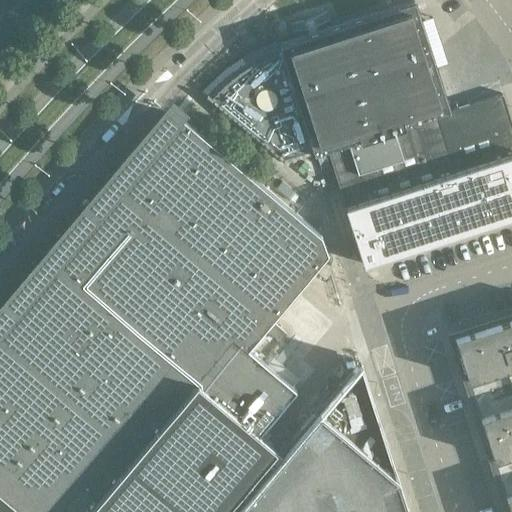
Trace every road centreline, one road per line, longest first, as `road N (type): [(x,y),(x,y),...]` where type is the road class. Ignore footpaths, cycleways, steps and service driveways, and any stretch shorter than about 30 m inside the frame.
road 1 (unclassified): [(460,511),(401,335),(405,312),(421,295),(511,266)]
road 2 (secondary): [(0,192),(186,0)]
road 3 (secondary): [(147,0),(0,152)]
